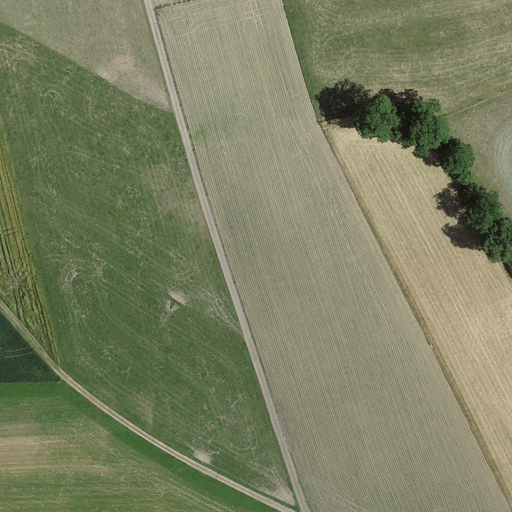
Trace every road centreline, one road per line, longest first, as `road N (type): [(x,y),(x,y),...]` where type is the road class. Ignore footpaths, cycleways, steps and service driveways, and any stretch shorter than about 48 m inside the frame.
road 1 (track): [(304,511),(147,0)]
road 2 (track): [(289,511),(142,433),(64,376),(0,301)]
